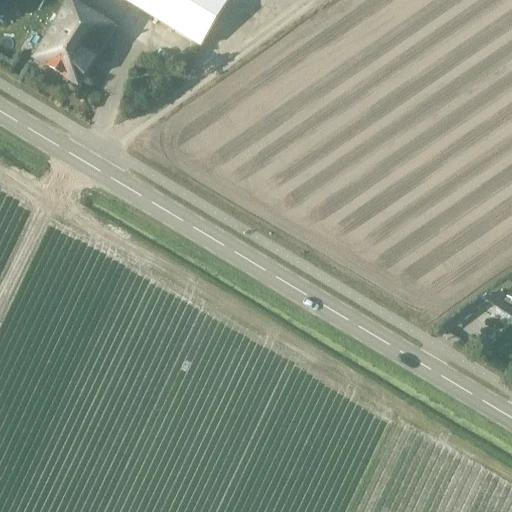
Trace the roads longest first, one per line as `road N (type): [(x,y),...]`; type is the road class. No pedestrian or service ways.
road 1 (secondary): [(511,420),(0,113)]
road 2 (track): [(311,0),(202,78)]
